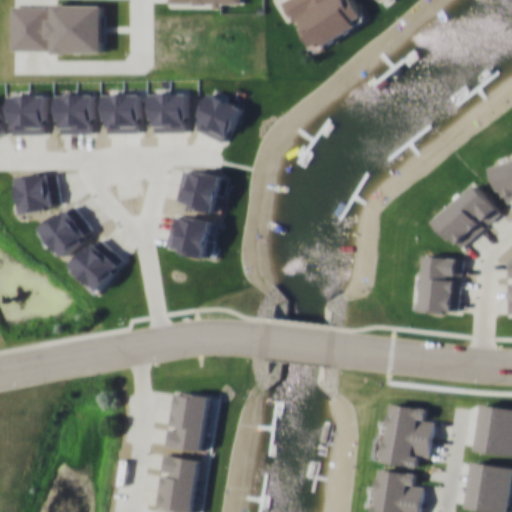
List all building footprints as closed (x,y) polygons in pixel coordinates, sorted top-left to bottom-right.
[(287,0),(312,49),(368,21),(357,0),(287,0)] [(16,48),(48,48),(48,5),(16,5),(16,48)] [(94,48),(94,5),(57,5),(57,48),(94,48)] [(511,157),(492,163),(502,201),(511,198),(511,157)] [(503,214),(477,179),(432,213),(458,248),(503,214)] [(422,310),(460,313),(465,256),(427,253),(422,310)] [(205,450),(213,393),(176,388),(168,444),(205,450)] [(385,460),(419,465),(420,455),(432,456),(437,418),(427,417),(429,406),(394,401),(392,421),(382,420),(380,438),(388,439),(385,460)] [(202,456),(168,452),(162,508),(196,511),(202,456)] [(421,511),(425,484),(417,483),(418,471),(383,467),(381,486),(371,485),(369,508),(375,509),(374,511),(421,511)]
